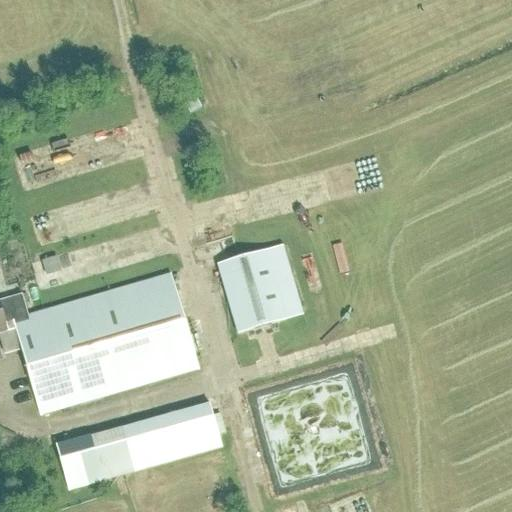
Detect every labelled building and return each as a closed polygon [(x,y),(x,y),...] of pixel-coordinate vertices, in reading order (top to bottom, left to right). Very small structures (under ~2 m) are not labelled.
[(201,110),(195,99),(183,106),(189,116),(201,110)] [(386,227),(319,245),(337,311),(404,293),(386,227)] [(216,268),(237,336),(303,316),(282,247),(216,268)] [(198,371),(170,276),(28,317),(21,296),(0,302),(0,333),(5,332),(4,325),(13,323),(40,417),(198,371)] [(199,322),(185,326),(188,338),(203,334),(199,322)] [(237,419),(246,413),(236,396),(226,402),(237,419)] [(57,451),(69,492),(222,448),(210,406),(57,451)]
